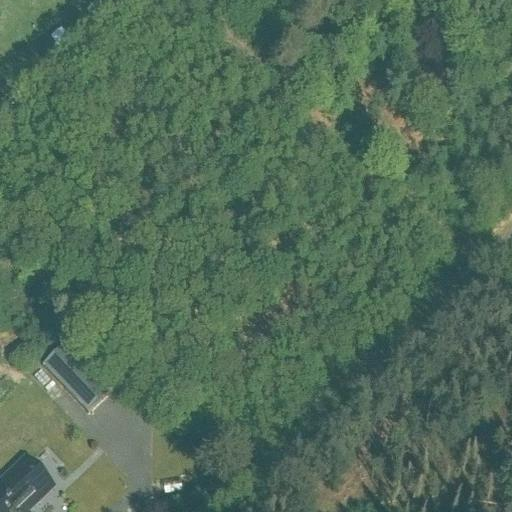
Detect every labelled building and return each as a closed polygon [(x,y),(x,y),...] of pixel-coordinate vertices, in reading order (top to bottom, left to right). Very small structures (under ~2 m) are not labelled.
[(62,352),(43,371),(88,418),(107,399),(62,352)] [(98,424),(112,415),(106,406),(93,414),(98,424)] [(0,423),(0,443),(1,444),(11,431),(0,423)] [(125,444),(151,436),(147,423),(121,430),(125,444)] [(192,457),(168,491),(180,499),(204,465),(192,457)] [(32,511),(39,505),(52,493),(53,492),(25,462),(0,486),(0,511),(32,511)]
